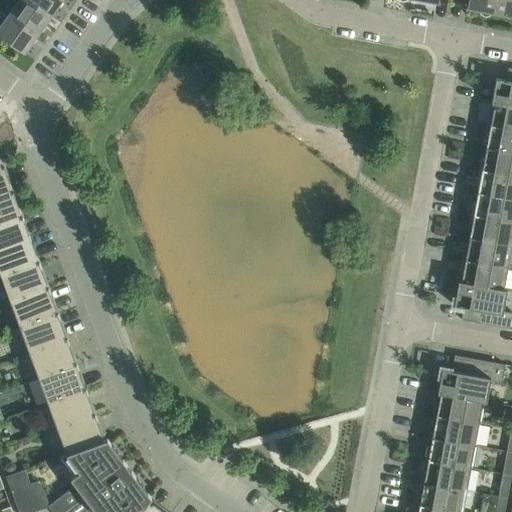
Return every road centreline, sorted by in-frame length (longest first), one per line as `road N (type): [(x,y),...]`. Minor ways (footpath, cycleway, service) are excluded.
road 1 (residential): [(232,511),(129,417),(41,150),(44,109)]
road 2 (residential): [(399,326),(450,38)]
road 3 (residential): [(364,511),(399,326)]
road 4 (residential): [(450,38),(334,16),(298,0)]
road 5 (residential): [(44,109),(126,0)]
